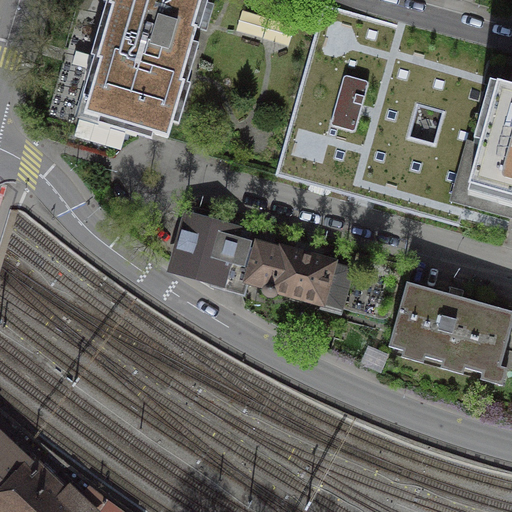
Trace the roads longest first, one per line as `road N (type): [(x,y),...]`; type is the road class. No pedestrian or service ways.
road 1 (secondary): [(511,447),(355,392),(198,309),(83,226),(47,182),(0,149)]
road 2 (residential): [(511,266),(175,175)]
road 3 (residential): [(368,0),(511,39)]
road 4 (residential): [(175,175),(155,153),(133,160),(126,175),(130,190),(151,201),(174,183)]
